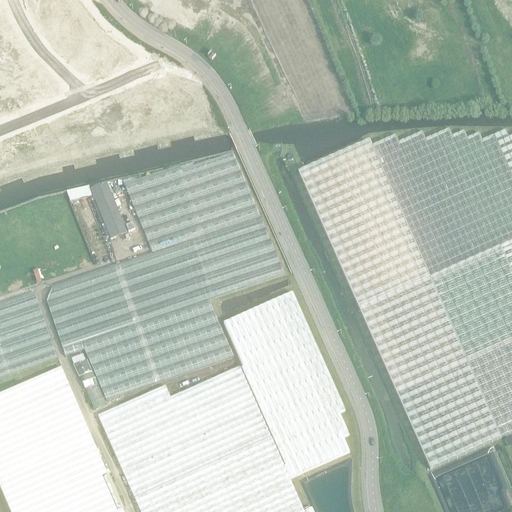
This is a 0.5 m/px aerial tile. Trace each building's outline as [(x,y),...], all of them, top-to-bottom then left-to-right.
[(71,0),(59,0),(51,3),(55,12),(56,14),(58,12),(72,7),(74,6),(71,0)] [(6,5),(0,7),(0,19),(4,28),(12,24),(14,23),(6,5)] [(72,7),(58,12),(63,22),(81,15),(77,5),(74,6),(72,7)] [(81,15),(63,22),(66,31),(67,33),(84,26),(85,25),(81,15)] [(94,24),(76,32),(80,41),(80,43),(84,41),(97,36),(99,35),(94,24)] [(97,36),(84,41),(87,50),(88,51),(91,50),(104,45),(105,44),(107,44),(102,33),(99,35),(97,36)] [(104,45),(91,50),(95,59),(96,60),(100,59),(112,53),(114,53),(110,42),(107,44),(105,44),(104,45)] [(112,53),(100,59),(104,67),(104,69),(121,62),(123,61),(118,51),(114,53),(112,53)] [(176,93),(169,96),(170,97),(174,107),(181,104),(178,96),(189,92),(181,73),(170,78),(176,93)] [(151,75),(141,80),(149,98),(160,93),(163,100),(170,97),(169,96),(165,86),(158,89),(151,75)] [(39,79),(29,83),(30,85),(37,102),(47,97),(39,79)] [(136,99),(129,103),(131,106),(134,114),(141,110),(138,103),(149,98),(141,80),(130,85),(136,99)] [(29,83),(19,88),(27,106),(36,102),(37,102),(30,85),(29,83)] [(19,88),(9,93),(10,94),(17,111),(27,106),(19,88)] [(116,91),(105,96),(113,114),(124,109),(127,117),(134,114),(131,106),(129,103),(122,106),(116,91)] [(9,93),(0,96),(0,100),(7,115),(16,111),(17,111),(10,94),(9,93)] [(101,116),(94,119),(95,122),(99,130),(106,127),(102,119),(113,114),(105,96),(94,101),(101,116)] [(80,107),(69,112),(77,131),(88,126),(92,133),(99,130),(95,122),(94,119),(87,122),(80,107)] [(51,121),(33,129),(38,140),(56,132),(51,121)] [(511,137),(509,139),(505,131),(483,142),(480,134),(468,139),(465,131),(453,137),(449,129),(426,140),(422,132),(399,143),(396,136),(372,147),(369,142),(297,172),(429,469),(511,432),(511,137)] [(67,132),(60,135),(62,139),(65,146),(72,143),(67,132)] [(21,134),(3,143),(8,154),(26,145),(21,134)] [(208,301),(285,275),(233,153),(193,167),(192,164),(181,167),(180,166),(135,181),(134,178),(123,182),(152,253),(52,288),(46,302),(65,357),(85,350),(106,401),(234,358),(208,301)] [(11,158),(4,161),(5,165),(9,172),(16,169),(11,158)] [(4,161),(0,162),(0,171),(2,175),(9,172),(5,165),(4,161)] [(88,186),(65,191),(83,235),(90,233),(88,229),(98,225),(87,198),(93,197),(110,240),(127,233),(107,182),(90,189),(88,186)] [(126,226),(128,233),(135,230),(133,223),(126,226)] [(38,270),(33,271),(37,283),(41,281),(38,270)] [(0,378),(57,359),(34,293),(0,305),(0,378)] [(303,511),(289,480),(350,453),(343,438),(349,436),(339,414),(345,411),(293,293),(223,324),(242,368),(240,370),(239,368),(170,398),(164,387),(98,416),(134,498),(139,511),(303,511)] [(79,377),(92,373),(87,361),(74,365),(79,377)] [(123,511),(61,368),(0,394),(0,487),(10,511),(123,511)] [(97,385),(92,374),(80,378),(85,389),(97,385)] [(97,385),(85,389),(94,410),(106,405),(97,385)]
